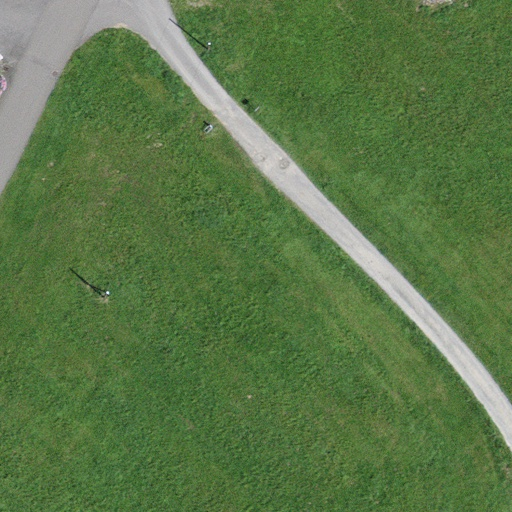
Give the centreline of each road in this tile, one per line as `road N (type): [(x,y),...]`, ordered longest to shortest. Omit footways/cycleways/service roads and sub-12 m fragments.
road 1 (unclassified): [(131,0),(263,155),(402,291),(511,440)]
road 2 (residential): [(0,131),(65,0)]
